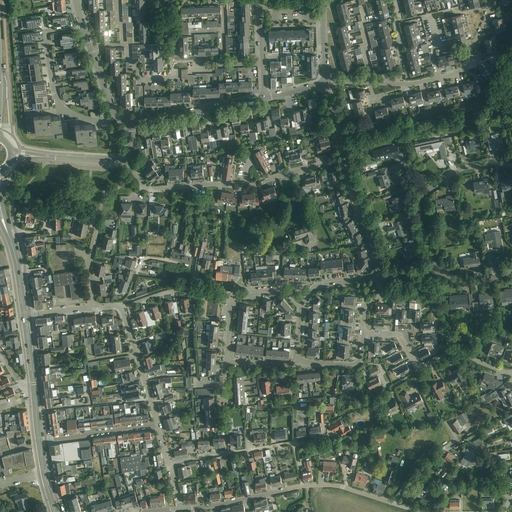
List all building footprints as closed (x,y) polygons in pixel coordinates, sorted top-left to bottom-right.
[(429,0),(431,3),(434,2),(435,8),(437,8),(436,5),(435,0),(429,0)] [(480,0),(469,3),(470,5),(466,5),(467,9),(480,5),(479,2),(481,2),(480,0)] [(351,3),(351,1),(337,4),(337,8),(335,8),(336,10),(347,7),(346,4),(351,3)] [(376,6),(376,9),(387,6),(386,3),(388,2),(388,1),(377,3),(377,6),(376,6)] [(422,6),(406,10),(407,13),(405,13),(405,15),(416,13),(416,10),(419,9),(425,8),(424,5),(422,6)] [(379,13),(380,16),(378,17),(379,19),(389,16),(389,13),(391,12),(390,11),(379,13)] [(350,12),(339,14),(340,18),(338,18),(338,20),(349,17),(349,14),(350,14),(350,12)] [(493,20),(494,26),(503,24),(502,21),(506,20),(505,18),(508,17),(507,14),(497,16),(497,19),(493,20)] [(448,21),(449,23),(462,20),(461,17),(463,17),(463,15),(451,18),(452,21),(448,21)] [(52,18),(53,22),(57,21),(57,22),(55,23),(56,26),(68,24),(66,16),(52,18)] [(41,21),(40,18),(26,20),(27,28),(39,27),(38,23),(37,23),(37,22),(41,21)] [(376,25),(377,27),(387,24),(387,21),(389,21),(388,19),(377,22),(378,24),(376,25)] [(418,25),(417,23),(408,25),(407,21),(403,22),(405,29),(403,30),(403,31),(415,28),(416,28),(418,25)] [(491,33),(492,36),(496,35),(499,35),(498,32),(504,30),(503,24),(494,26),(496,32),(491,33)] [(335,32),(336,33),(347,31),(348,30),(347,25),(337,28),(338,31),(335,32)] [(451,31),(451,34),(464,30),(463,27),(465,27),(465,25),(453,28),(454,31),(451,31)] [(379,35),(379,37),(390,34),(389,31),(391,31),(391,29),(379,31),(380,34),(379,35)] [(36,32),(22,34),(23,42),(35,40),(34,37),(33,37),(33,36),(37,35),(36,32)] [(405,39),(406,41),(417,39),(416,36),(420,35),(420,32),(407,36),(408,39),(405,39)] [(59,39),(60,42),(75,40),(74,34),(61,35),(62,39),(59,39)] [(338,42),(338,44),(350,41),(349,38),(350,37),(350,35),(339,38),(340,41),(338,42)] [(467,35),(456,38),(457,41),(453,41),(454,44),(467,41),(466,37),(468,37),(467,35)] [(485,40),(487,47),(495,45),(494,39),(496,39),(496,35),(489,37),(490,40),(485,40)] [(393,39),(382,42),(383,44),(381,45),(382,47),(392,45),(391,41),(394,40),(393,39)] [(76,46),(75,40),(60,42),(60,45),(63,45),(63,48),(76,46)] [(34,48),(36,48),(35,44),(23,46),(25,54),(39,52),(39,49),(35,49),(34,48)] [(483,53),(484,57),(488,56),(495,54),(495,51),(497,51),(495,45),(487,47),(488,52),(483,53)] [(337,55),(337,56),(349,54),(348,51),(350,51),(349,48),(338,51),(339,54),(337,55)] [(449,51),(447,51),(450,64),(453,63),(454,65),(455,65),(453,54),(450,54),(449,51)] [(62,58),(62,61),(77,59),(76,52),(64,54),(64,57),(62,58)] [(381,58),(382,60),(392,58),(392,54),(394,54),(393,52),(382,55),(383,57),(381,58)] [(445,67),(443,56),(440,57),(439,53),(436,54),(440,67),(443,66),(443,68),(445,67)] [(40,56),(40,55),(25,57),(26,64),(39,62),(40,62),(40,58),(39,58),(38,56),(40,56)] [(407,63),(407,64),(419,62),(418,59),(419,58),(419,56),(408,59),(409,62),(407,63)] [(488,59),(488,56),(484,57),(481,57),(482,60),(477,61),(479,67),(487,65),(490,65),(489,60),(488,59)] [(339,65),(340,67),(351,64),(350,61),(352,61),(351,58),(341,61),(342,64),(339,65)] [(78,65),(77,59),(62,61),(63,64),(65,63),(66,67),(78,65)] [(271,73),(276,72),(276,67),(281,67),(281,61),(270,62),(271,73)] [(396,62),(384,65),(383,65),(384,70),(395,67),(394,64),(396,64),(396,62)] [(489,74),(487,65),(479,67),(480,73),(482,73),(483,76),(489,74)] [(421,66),(411,69),(412,72),(409,73),(410,75),(423,72),(424,70),(423,66),(421,66)] [(86,68),(71,70),(72,74),(76,73),(76,74),(74,75),(75,78),(87,76),(86,68)] [(281,72),(281,76),(282,83),(292,83),(292,77),(287,77),(287,72),(281,72)] [(73,82),(73,86),(78,85),(78,86),(76,86),(77,90),(88,88),(87,80),(73,82)] [(42,116),(41,109),(49,107),(45,81),(20,85),(27,135),(43,132),(44,136),(75,132),(76,142),(85,141),(85,143),(97,141),(95,126),(92,126),(92,124),(83,125),(83,124),(70,126),(69,120),(61,121),(60,116),(50,118),(50,115),(42,116)] [(475,81),(469,83),(472,94),(481,92),(479,85),(476,86),(475,81)] [(472,94),(469,83),(460,85),(463,96),(472,94)] [(463,96),(460,85),(451,87),(453,96),(454,98),(463,96)] [(446,93),(443,94),(445,100),(448,100),(448,97),(453,96),(451,87),(445,89),(446,93)] [(352,93),(354,100),(360,98),(365,96),(364,90),(359,91),(358,88),(349,91),(349,94),(352,93)] [(439,90),(433,92),(435,100),(441,99),(442,101),(445,100),(443,94),(440,94),(439,90)] [(80,98),(80,101),(94,99),(93,92),(81,93),(82,97),(84,96),(84,98),(80,98)] [(421,92),(415,93),(417,102),(418,105),(423,103),(424,106),(427,105),(425,98),(423,99),(421,92)] [(428,97),(425,98),(427,105),(430,104),(430,102),(435,100),(433,92),(427,93),(428,97)] [(410,99),(407,100),(409,106),(412,106),(413,106),(418,105),(417,102),(415,93),(409,95),(410,99)] [(403,96),(397,98),(399,106),(405,105),(405,107),(409,106),(407,100),(404,100),(403,96)] [(308,100),(310,108),(317,107),(316,97),(314,98),(314,99),(308,100)] [(353,103),(354,109),(363,107),(360,98),(354,100),(354,103),(353,103)] [(392,106),(390,107),(391,113),(395,112),(394,110),(400,109),(399,106),(397,98),(391,99),(392,106)] [(95,107),(94,99),(80,101),(80,105),(85,104),(85,105),(83,106),(84,109),(95,107)] [(363,107),(354,109),(355,115),(353,115),(354,118),(360,117),(359,114),(364,113),(363,107)] [(390,107),(381,109),(383,117),(389,116),(389,114),(391,113),(390,107)] [(271,109),(273,118),(273,121),(276,120),(276,118),(280,117),(279,109),(273,109),(273,108),(271,109)] [(299,110),(300,111),(301,118),(301,120),(301,121),(305,120),(308,122),(309,122),(308,118),(309,118),(307,108),(305,108),(305,109),(299,110)] [(383,117),(381,109),(375,110),(376,117),(373,118),(375,125),(378,124),(377,119),(383,117)] [(301,118),(300,111),(294,112),(294,111),(292,111),(294,121),(301,120),(301,118)] [(231,115),(233,125),(240,124),(239,115),(233,116),(233,115),(231,115)] [(286,118),(281,119),(282,128),(289,127),(288,117),(286,117),(286,118)] [(260,120),(260,121),(261,129),(262,128),(269,127),(267,118),(266,118),(266,119),(260,120)] [(261,129),(260,121),(255,122),(255,121),(253,121),(254,131),(262,130),(262,128),(261,129)] [(240,125),(241,130),(242,133),(249,132),(248,122),(246,123),(246,124),(240,125)] [(194,123),(192,123),(193,133),(194,135),(196,135),(197,135),(201,134),(201,133),(201,132),(199,123),(194,124),(194,123)] [(180,128),(179,128),(181,135),(188,134),(187,125),(185,125),(185,126),(179,127),(180,128)] [(220,127),(220,128),(221,128),(222,138),(229,137),(230,142),(233,142),(232,135),(229,135),(229,134),(228,131),(228,125),(226,125),(226,126),(220,127)] [(181,135),(179,128),(174,129),(174,128),(172,128),(174,137),(181,136),(181,135)] [(213,129),(214,134),(214,137),(214,138),(218,137),(219,140),(222,139),(222,138),(221,128),(220,128),(215,129),(215,128),(213,128),(213,129)] [(154,131),(154,130),(152,131),(153,137),(154,140),(161,139),(159,130),(154,131)] [(201,133),(201,134),(202,141),(209,140),(208,131),(206,131),(206,132),(201,133)] [(319,138),(320,142),(329,140),(327,133),(321,135),(320,131),(313,133),(314,139),(319,138)] [(462,146),(462,150),(463,155),(467,154),(466,149),(480,146),(478,142),(477,132),(472,133),(473,137),(469,138),(470,140),(468,140),(468,141),(466,141),(466,145),(462,146)] [(488,140),(489,144),(490,149),(504,146),(502,137),(498,138),(497,134),(491,135),(492,139),(488,140)] [(417,157),(420,157),(419,151),(439,147),(442,159),(447,158),(445,146),(447,146),(448,143),(450,143),(450,142),(453,141),(451,136),(440,139),(441,140),(439,141),(438,138),(414,144),(417,157)] [(143,138),(144,147),(152,146),(151,143),(150,137),(145,138),(145,137),(143,138)] [(170,148),(169,144),(168,138),(166,138),(167,139),(161,140),(162,149),(170,148)] [(329,140),(320,142),(321,146),(316,147),(318,154),(325,152),(324,148),(331,147),(329,140)] [(374,156),(375,156),(376,159),(381,158),(380,155),(386,153),(387,155),(386,155),(387,160),(389,159),(389,157),(395,155),(395,154),(399,153),(398,146),(395,147),(394,145),(372,152),(374,156)] [(260,146),(258,147),(252,150),(254,153),(253,154),(255,159),(264,154),(263,152),(266,150),(264,146),(261,148),(260,147),(260,146)] [(293,150),(296,162),(302,161),(300,155),(303,154),(302,148),(301,148),(299,149),(299,148),(293,150)] [(296,162),(293,150),(287,151),(285,152),(286,158),(289,158),(289,159),(291,163),(296,162)] [(223,156),(223,162),(232,163),(233,158),(233,157),(233,154),(225,153),(225,156),(223,156)] [(255,159),(258,163),(267,159),(264,154),(255,159)] [(258,163),(261,168),(269,163),(268,160),(271,158),(270,157),(267,159),(258,163)] [(144,171),(148,176),(155,171),(153,168),(156,166),(152,161),(147,165),(149,167),(144,171)] [(269,163),(261,168),(263,173),(271,169),(271,170),(276,168),(274,164),(271,166),(269,163)] [(180,168),(175,169),(176,179),(184,178),(183,171),(186,171),(186,164),(180,165),(180,168)] [(171,166),(165,166),(166,173),(169,172),(170,180),(176,179),(175,169),(175,165),(171,166)] [(197,177),(196,165),(187,166),(188,172),(191,172),(192,177),(197,177)] [(206,165),(196,165),(197,177),(204,176),(203,171),(206,171),(206,165)] [(382,175),(376,177),(378,181),(379,180),(381,187),(390,185),(387,178),(389,177),(388,173),(387,170),(382,172),(383,175),(382,175)] [(155,171),(148,176),(152,181),(157,178),(159,180),(164,176),(160,171),(157,174),(155,171)] [(338,177),(337,172),(328,174),(329,174),(324,176),(324,175),(319,176),(320,181),(330,179),(331,183),(340,181),(339,176),(338,177)] [(315,175),(310,176),(313,189),(315,188),(314,186),(320,184),(319,178),(316,179),(315,175)] [(313,189),(310,176),(304,178),(305,181),(302,182),(304,188),(307,187),(307,188),(308,189),(309,189),(313,188),(313,189)] [(511,177),(501,180),(501,185),(502,191),(511,189),(511,177)] [(477,182),(473,183),(475,192),(484,190),(485,194),(489,193),(490,195),(492,195),(493,198),(497,198),(496,190),(492,191),(492,190),(489,190),(489,188),(491,187),(490,183),(488,183),(487,179),(477,181),(477,182)] [(274,187),(268,189),(271,198),(275,197),(276,199),(281,197),(278,190),(278,191),(276,192),(274,187)] [(271,198),(268,189),(262,191),(264,196),(262,197),(261,196),(264,203),(267,202),(266,200),(271,198)] [(221,201),(227,202),(228,193),(222,192),(221,197),(219,197),(219,196),(218,196),(217,203),(221,204),(221,201)] [(333,202),(336,202),(336,201),(344,200),(344,197),(345,197),(345,194),(340,195),(339,192),(329,194),(330,196),(331,197),(333,196),(334,197),(334,198),(333,199),(333,201),(333,202)] [(228,193),(227,202),(232,203),(232,205),(235,206),(237,198),(236,198),(236,199),(233,199),(234,193),(228,193)] [(254,193),(248,194),(249,204),(255,203),(255,205),(259,205),(258,197),(258,199),(255,199),(254,193)] [(249,204),(248,194),(242,195),(243,200),(240,200),(240,199),(240,207),(244,207),(244,204),(249,204)] [(455,208),(454,200),(453,195),(446,197),(446,198),(436,200),(437,210),(445,209),(445,210),(455,208)] [(399,196),(395,198),(391,199),(393,204),(389,205),(391,212),(403,209),(399,196)] [(338,205),(339,210),(348,208),(348,206),(349,205),(348,202),(344,203),(343,201),(345,200),(344,200),(336,201),(336,202),(333,202),(332,203),(332,204),(334,205),(338,205)] [(121,204),(120,207),(121,207),(121,214),(121,217),(132,217),(132,214),(132,203),(121,203),(121,204)] [(139,214),(147,214),(147,204),(146,204),(146,203),(142,203),(142,204),(140,204),(139,206),(136,206),(136,213),(139,213),(139,214)] [(149,207),(148,216),(152,216),(153,213),(154,213),(155,213),(163,213),(163,214),(162,215),(163,215),(167,215),(167,208),(168,208),(168,207),(167,207),(164,207),(164,206),(164,205),(163,205),(155,205),(155,206),(155,207),(153,207),(152,207),(150,207),(149,207)] [(30,208),(28,208),(24,207),(22,214),(26,215),(25,222),(34,223),(34,222),(36,222),(37,218),(35,217),(35,216),(29,215),(30,211),(29,210),(30,208)] [(348,208),(339,210),(337,211),(338,216),(339,216),(340,219),(347,218),(346,215),(351,214),(350,211),(349,211),(348,208)] [(52,214),(52,230),(61,229),(61,217),(59,217),(58,214),(52,214)] [(393,226),(387,228),(389,233),(396,231),(398,237),(406,234),(402,220),(401,220),(400,218),(391,221),(393,226)] [(345,228),(346,230),(354,225),(353,223),(354,223),(353,220),(349,222),(347,219),(341,222),(342,225),(340,226),(342,230),(345,228)] [(75,234),(79,235),(84,236),(86,228),(87,228),(87,224),(77,222),(75,234)] [(349,238),(351,237),(355,235),(354,232),(358,230),(357,228),(356,228),(354,225),(346,230),(348,235),(347,235),(349,238)] [(305,235),(306,239),(308,244),(314,242),(311,233),(309,226),(300,229),(299,228),(293,229),(296,238),(305,235)] [(112,249),(113,248),(114,245),(113,244),(112,244),(113,239),(113,237),(115,237),(116,230),(110,229),(109,236),(109,238),(104,237),(102,247),(111,249),(111,248),(112,249)] [(485,234),(485,238),(486,243),(492,242),(493,249),(500,248),(501,251),(503,250),(502,247),(499,231),(485,234)] [(351,237),(354,242),(353,242),(354,246),(361,242),(360,239),(364,237),(362,235),(361,235),(360,233),(355,235),(351,237)] [(34,236),(30,236),(25,237),(26,245),(35,243),(34,240),(38,239),(38,236),(34,236)] [(147,241),(147,246),(147,251),(150,252),(150,255),(161,255),(162,247),(151,246),(151,241),(147,241)] [(411,256),(417,254),(414,243),(402,246),(406,258),(405,258),(406,262),(412,260),(411,256)] [(35,245),(31,245),(26,246),(28,255),(38,253),(37,250),(35,250),(35,245)] [(182,253),(180,261),(191,264),(191,261),(192,261),(191,261),(192,257),(189,256),(190,255),(186,252),(187,246),(184,245),(182,253)] [(357,250),(358,256),(367,254),(366,249),(365,249),(364,246),(357,247),(358,250),(357,250)] [(170,259),(180,261),(182,253),(172,251),(170,259)] [(473,257),(468,258),(463,259),(465,267),(480,264),(478,251),(473,252),(473,257)] [(213,266),(214,263),(214,260),(213,260),(212,263),(210,262),(212,255),(204,254),(201,266),(209,268),(209,265),(213,266)] [(361,261),(360,262),(367,267),(370,262),(369,257),(366,257),(366,255),(368,254),(367,254),(358,256),(359,256),(360,259),(361,258),(361,261)] [(125,255),(119,255),(119,256),(119,263),(126,265),(129,266),(134,268),(137,260),(130,258),(130,260),(127,259),(126,261),(125,255)] [(217,271),(216,280),(222,280),(222,272),(223,268),(223,265),(223,264),(223,260),(219,260),(218,261),(214,260),(214,263),(213,266),(213,267),(217,268),(218,266),(221,266),(220,271),(217,271)] [(356,264),(353,265),(354,273),(355,273),(354,271),(357,271),(358,273),(361,272),(361,271),(363,271),(366,266),(360,262),(359,265),(356,265),(356,264)] [(98,264),(95,274),(103,276),(103,280),(112,279),(111,275),(105,276),(105,274),(103,273),(104,270),(105,270),(106,270),(107,268),(106,267),(105,266),(102,265),(98,264)] [(353,265),(353,264),(347,265),(347,266),(345,266),(346,273),(349,272),(349,274),(354,273),(353,265)] [(275,267),(272,267),(272,269),(267,269),(268,278),(277,277),(275,267)] [(119,274),(119,277),(130,281),(133,271),(128,269),(126,276),(119,274)] [(222,271),(222,280),(227,281),(227,280),(231,280),(232,273),(232,270),(228,269),(228,272),(223,271),(222,271)] [(257,280),(256,270),(251,271),(251,273),(248,273),(248,279),(251,279),(252,282),(258,282),(257,280)] [(77,271),(64,272),(52,274),(54,288),(55,291),(55,295),(55,296),(59,295),(59,298),(64,298),(62,285),(70,284),(72,299),(82,298),(79,280),(78,280),(77,271)] [(30,277),(31,283),(49,280),(48,275),(45,276),(45,278),(41,278),(41,276),(40,276),(39,273),(33,273),(34,277),(30,277)] [(49,280),(31,283),(32,288),(43,287),(42,283),(52,282),(51,275),(48,275),(49,280)] [(130,281),(119,277),(118,277),(117,281),(120,282),(118,289),(122,290),(121,291),(121,292),(122,293),(124,294),(125,293),(125,292),(126,291),(130,281)] [(104,283),(96,284),(98,295),(105,294),(105,290),(106,290),(107,289),(107,287),(106,286),(105,286),(104,284),(112,283),(112,282),(112,279),(103,280),(104,283)] [(500,292),(501,297),(502,305),(508,305),(508,301),(511,300),(511,289),(507,290),(507,291),(500,292)] [(0,299),(10,297),(8,290),(0,292),(0,299)] [(33,294),(33,299),(43,298),(42,296),(55,295),(55,291),(47,292),(33,294)] [(477,301),(478,306),(478,310),(483,309),(482,304),(493,303),(491,291),(486,292),(486,293),(479,294),(480,301),(477,301)] [(458,295),(449,296),(451,309),(455,309),(455,305),(463,305),(463,306),(463,308),(468,307),(468,305),(467,299),(466,294),(462,295),(462,296),(458,296),(458,295)] [(313,304),(313,309),(319,309),(320,305),(320,304),(323,299),(317,296),(313,301),(315,302),(313,304)] [(341,302),(341,305),(355,306),(355,301),(354,301),(354,297),(344,296),(344,299),(344,301),(344,302),(341,302)] [(43,298),(33,299),(34,308),(36,309),(53,307),(52,300),(46,300),(46,298),(43,298)] [(194,313),(194,304),(189,305),(188,298),(180,300),(181,301),(177,301),(179,313),(183,312),(183,311),(190,310),(190,313),(194,313)] [(396,308),(396,306),(397,298),(390,298),(390,305),(383,305),(383,306),(382,306),(376,305),(376,314),(388,315),(388,308),(396,308)] [(260,305),(260,310),(260,312),(270,313),(270,300),(263,299),(263,305),(260,305)] [(278,304),(282,309),(288,304),(283,299),(281,301),(279,299),(273,299),(273,304),(272,304),(272,309),(274,310),(274,305),(277,305),(278,304)] [(165,302),(166,307),(166,312),(174,311),(174,313),(178,312),(176,301),(172,302),(172,301),(165,302)] [(409,302),(409,313),(408,318),(409,318),(409,317),(412,317),(412,320),(419,320),(419,317),(420,317),(421,316),(421,314),(420,314),(420,313),(420,310),(414,310),(415,303),(409,302)] [(288,304),(282,309),(286,313),(285,315),(285,318),(291,319),(291,312),(290,310),(292,308),(288,304)] [(344,309),(343,314),(353,315),(353,311),(355,311),(355,306),(341,305),(341,308),(344,309)] [(157,306),(150,308),(150,309),(150,310),(144,312),(143,311),(148,326),(155,324),(153,319),(160,317),(157,306)] [(402,307),(396,306),(396,308),(395,318),(396,318),(396,317),(399,317),(399,320),(407,321),(407,320),(406,320),(406,311),(401,310),(402,307)] [(13,314),(12,307),(8,308),(8,307),(0,307),(0,311),(5,311),(6,315),(9,315),(9,314),(13,314)] [(309,312),(309,317),(318,318),(318,312),(319,312),(319,309),(313,309),(313,312),(309,312)] [(148,326),(143,311),(136,313),(137,318),(131,320),(133,328),(147,323),(148,326)] [(340,320),(340,323),(354,324),(354,319),(353,319),(353,315),(343,314),(343,320),(340,320)] [(67,315),(55,317),(56,322),(58,321),(58,324),(68,323),(67,315)] [(96,316),(90,316),(91,325),(94,324),(95,328),(100,327),(100,323),(99,321),(99,318),(96,318),(96,316)] [(113,316),(107,317),(108,325),(111,324),(112,328),(118,328),(117,319),(116,318),(113,318),(113,316)] [(37,319),(36,320),(36,321),(37,326),(48,325),(48,322),(51,321),(52,321),(52,320),(52,317),(37,319)] [(102,320),(99,321),(100,323),(100,327),(100,330),(106,329),(105,325),(108,325),(107,317),(102,317),(102,320)] [(312,323),(312,326),(318,327),(319,323),(317,323),(318,318),(309,317),(309,323),(312,323)] [(80,326),(79,318),(74,318),(75,324),(71,324),(72,331),(81,330),(80,326)] [(375,330),(389,331),(389,325),(384,325),(384,320),(374,320),(375,318),(374,318),(374,327),(376,327),(376,330),(375,330)] [(281,322),(281,328),(290,329),(291,323),(285,322),(285,319),(279,319),(279,322),(281,322)] [(423,333),(435,332),(434,326),(431,326),(430,322),(420,323),(420,321),(421,330),(424,330),(424,332),(423,333)] [(343,327),(342,332),(352,333),(352,328),(354,329),(354,324),(340,323),(340,326),(343,327)] [(15,324),(3,325),(3,327),(4,332),(13,329),(16,329),(15,324)] [(48,325),(37,326),(38,337),(39,347),(39,348),(44,347),(51,346),(51,348),(54,348),(52,331),(53,331),(54,331),(53,325),(48,325)] [(307,329),(307,332),(308,332),(308,335),(313,335),(317,335),(317,330),(318,330),(318,327),(312,326),(312,329),(308,329),(308,330),(307,329)] [(290,329),(281,328),(281,333),(278,333),(278,337),(284,337),(284,334),(290,334),(290,329)] [(339,338),(339,341),(353,342),(353,337),(352,337),(352,333),(342,332),(342,338),(339,338)] [(504,332),(502,339),(507,341),(510,332),(504,332)] [(0,343),(10,342),(18,341),(17,336),(15,336),(15,333),(14,334),(12,334),(12,335),(9,336),(10,340),(6,340),(6,339),(0,339),(0,343)] [(63,347),(73,346),(72,334),(62,335),(63,347)] [(432,335),(427,335),(422,336),(422,334),(423,343),(425,342),(426,345),(424,346),(436,344),(436,339),(432,339),(432,335)] [(307,345),(312,345),(317,346),(317,339),(320,340),(320,337),(313,336),(313,339),(307,339),(306,342),(307,342),(307,345)] [(150,341),(147,341),(142,343),(145,353),(153,351),(150,341)] [(339,344),(339,350),(349,351),(349,346),(351,346),(351,342),(337,341),(337,344),(339,344)] [(488,341),(488,342),(485,341),(483,345),(486,346),(484,351),(482,351),(492,355),(494,350),(502,353),(504,347),(496,344),(488,341)] [(369,343),(368,355),(374,355),(374,352),(379,352),(381,352),(381,349),(382,346),(379,345),(379,342),(381,342),(372,342),(372,344),(369,344),(369,343)] [(382,346),(381,349),(385,350),(386,349),(389,354),(393,351),(394,352),(398,350),(394,343),(391,344),(390,343),(382,342),(382,346)] [(419,354),(422,360),(431,355),(429,351),(433,348),(432,345),(425,346),(418,350),(419,350),(421,352),(419,354)] [(306,353),(306,356),(307,356),(315,357),(315,354),(318,354),(319,348),(312,348),(310,348),(308,347),(308,350),(307,350),(307,353),(306,353)] [(349,351),(339,350),(339,356),(336,356),(336,359),(350,360),(350,355),(349,355),(349,351)] [(397,351),(393,353),(385,358),(388,362),(392,360),(395,364),(404,359),(404,361),(400,353),(398,355),(396,352),(398,351),(397,351)] [(49,352),(45,353),(40,353),(41,364),(50,363),(49,352)] [(14,354),(16,364),(23,364),(21,353),(14,354)] [(142,359),(145,366),(147,365),(148,368),(153,366),(153,364),(155,363),(153,355),(149,357),(142,359)] [(188,360),(188,362),(188,372),(196,372),(196,362),(195,361),(194,359),(193,358),(192,358),(191,358),(189,358),(188,359),(188,360)] [(119,360),(115,361),(114,362),(116,373),(132,370),(130,360),(120,362),(119,360)] [(404,362),(399,365),(392,369),(394,373),(399,371),(401,376),(410,371),(411,372),(407,365),(404,366),(403,363),(404,363),(404,362)] [(147,365),(145,366),(145,368),(147,374),(154,372),(155,374),(160,373),(162,372),(162,369),(164,369),(163,364),(160,365),(159,363),(158,363),(158,365),(153,366),(148,368),(147,365)] [(380,372),(379,371),(377,366),(369,370),(371,373),(369,374),(370,377),(368,378),(370,380),(367,382),(368,385),(368,386),(369,385),(370,389),(381,384),(376,374),(380,372)] [(448,376),(450,381),(452,383),(457,380),(458,382),(465,378),(460,368),(453,372),(453,373),(448,376)] [(125,372),(122,373),(123,382),(130,381),(129,379),(135,378),(133,370),(128,371),(125,372)] [(343,381),(342,383),(342,384),(343,384),(343,388),(345,388),(345,389),(349,389),(351,389),(352,385),(353,385),(353,382),(353,376),(353,374),(350,374),(346,374),(343,374),(343,375),(338,375),(337,381),(343,381)] [(485,374),(483,379),(482,381),(488,383),(487,387),(494,389),(496,383),(493,382),(494,378),(485,374)] [(0,377),(0,389),(5,388),(4,386),(10,384),(7,378),(1,380),(0,377)] [(159,383),(153,385),(155,391),(168,388),(166,388),(166,383),(171,382),(171,377),(164,377),(158,379),(159,383)] [(41,380),(43,389),(51,388),(50,381),(55,381),(61,381),(61,378),(41,380)] [(259,390),(260,396),(263,396),(263,393),(271,392),(269,380),(261,382),(262,390),(259,390)] [(437,398),(439,398),(442,397),(442,395),(442,393),(440,390),(445,387),(442,381),(437,384),(436,382),(430,386),(436,397),(437,398)] [(123,385),(124,392),(138,389),(138,388),(137,384),(137,383),(134,384),(134,383),(131,384),(130,384),(129,382),(123,383),(123,385)] [(81,385),(76,385),(76,388),(78,388),(78,394),(85,393),(84,386),(81,387),(81,385)] [(277,386),(278,389),(278,394),(290,393),(289,385),(277,386)] [(51,388),(43,389),(44,398),(50,397),(52,397),(53,397),(52,388),(51,388)] [(168,388),(155,391),(157,399),(162,397),(164,397),(163,395),(169,393),(168,388)] [(511,394),(511,392),(507,393),(505,388),(498,392),(490,395),(492,400),(500,396),(500,397),(501,397),(502,398),(503,398),(504,397),(508,406),(510,405),(511,405),(511,404),(511,394)] [(7,390),(4,391),(0,393),(1,395),(5,394),(7,398),(15,394),(12,389),(8,391),(7,390)] [(139,391),(125,393),(127,401),(125,401),(125,402),(133,401),(133,400),(132,398),(140,397),(139,391)] [(404,402),(406,407),(408,410),(416,406),(418,409),(423,407),(423,405),(422,402),(423,402),(419,394),(414,397),(413,398),(411,400),(406,392),(401,395),(405,402),(404,402)] [(325,404),(325,411),(334,411),(334,404),(334,397),(330,397),(330,404),(325,404)] [(387,407),(384,409),(386,413),(389,411),(390,413),(399,407),(397,403),(395,399),(391,401),(392,401),(386,405),(387,407)] [(135,405),(136,408),(138,422),(143,422),(142,415),(139,415),(138,406),(140,406),(139,403),(135,403),(135,405)] [(168,404),(166,404),(159,407),(162,414),(168,411),(170,416),(175,414),(180,413),(179,409),(173,411),(170,403),(168,404)] [(468,409),(455,417),(457,420),(455,421),(451,424),(457,434),(461,431),(464,429),(462,426),(465,424),(464,423),(470,419),(467,414),(470,412),(468,409)] [(171,417),(168,418),(163,420),(167,430),(174,428),(173,424),(176,423),(175,417),(171,418),(171,417)] [(340,431),(342,435),(351,430),(348,426),(345,428),(340,420),(330,426),(333,432),(338,428),(340,431)] [(309,428),(310,431),(310,436),(322,434),(320,426),(315,427),(309,428)] [(296,431),(297,438),(307,436),(305,427),(300,428),(299,428),(299,430),(296,431)] [(250,431),(251,436),(251,441),(255,441),(255,444),(259,443),(259,442),(266,441),(265,431),(263,429),(258,430),(250,431)] [(20,432),(20,430),(18,430),(17,431),(12,431),(12,430),(7,431),(6,432),(8,438),(13,437),(13,434),(16,434),(16,436),(16,438),(13,438),(13,442),(17,441),(17,445),(25,444),(24,438),(21,438),(20,432)] [(276,432),(274,432),(276,441),(280,440),(280,439),(287,437),(286,435),(288,435),(288,434),(286,435),(285,430),(276,432)] [(376,441),(376,442),(385,441),(383,431),(375,432),(375,435),(373,436),(374,441),(376,441)] [(188,442),(185,442),(186,447),(195,445),(194,439),(195,439),(195,432),(192,432),(192,440),(188,441),(188,442)] [(234,435),(231,435),(230,435),(231,445),(234,445),(242,445),(241,434),(234,434),(234,435)] [(110,436),(104,437),(106,448),(108,448),(110,457),(112,457),(110,436)] [(101,451),(99,437),(93,438),(94,446),(91,447),(92,455),(96,455),(95,452),(100,451),(101,451)] [(90,440),(79,441),(81,459),(83,459),(91,458),(90,440)] [(79,441),(70,442),(50,445),(52,462),(53,462),(62,461),(65,461),(81,459),(79,441)] [(186,447),(185,442),(181,443),(182,450),(174,451),(176,459),(188,457),(186,447)] [(460,461),(464,464),(465,465),(471,458),(472,459),(471,459),(473,460),(476,462),(478,459),(479,457),(481,455),(478,453),(477,451),(476,452),(475,451),(475,452),(471,449),(470,450),(467,448),(466,449),(464,448),(462,451),(465,453),(460,461)] [(456,457),(448,452),(444,458),(452,463),(456,457)] [(353,455),(353,457),(349,456),(349,457),(344,456),(342,462),(347,464),(347,465),(354,467),(357,458),(356,458),(357,456),(357,455),(356,454),(355,453),(354,454),(353,455)] [(121,467),(122,473),(137,470),(141,469),(141,470),(146,469),(146,465),(149,465),(148,461),(147,461),(147,460),(145,460),(145,462),(142,462),(142,458),(143,458),(142,454),(140,455),(136,455),(131,456),(120,458),(121,467)] [(302,473),(304,481),(313,479),(310,466),(311,466),(310,461),(304,462),(305,467),(306,467),(307,472),(302,473)] [(330,473),(335,473),(336,466),(336,462),(324,461),(324,462),(320,461),(320,468),(323,468),(323,472),(327,472),(327,473),(330,473)] [(192,475),(190,468),(186,469),(185,466),(178,468),(179,473),(179,474),(180,478),(192,475)] [(368,473),(376,476),(378,470),(369,467),(368,473)] [(445,477),(452,482),(457,475),(456,475),(458,471),(454,468),(452,471),(451,470),(445,477)] [(161,469),(156,470),(154,471),(154,474),(150,475),(151,478),(155,477),(155,478),(162,476),(161,469)] [(284,472),(286,480),(296,478),(295,472),(288,473),(287,472),(284,472)] [(357,473),(356,476),(354,481),(365,485),(368,476),(357,473)] [(262,474),(259,475),(262,490),(267,489),(265,481),(267,480),(266,477),(263,478),(262,474)] [(240,484),(240,487),(241,492),(244,492),(245,494),(250,493),(248,485),(252,484),(250,476),(246,477),(247,481),(242,482),(242,483),(240,484)] [(431,486),(424,480),(421,477),(417,481),(422,485),(416,492),(422,497),(431,486)] [(76,487),(96,484),(95,478),(80,481),(70,483),(71,486),(76,485),(76,487)] [(375,479),(373,483),(372,488),(373,489),(374,489),(373,491),(382,494),(385,484),(381,483),(382,481),(375,479)] [(224,489),(225,497),(233,495),(232,485),(231,481),(228,482),(228,486),(229,488),(224,489)] [(497,486),(492,491),(494,494),(497,491),(498,493),(501,490),(505,486),(501,482),(497,487),(497,486)] [(57,485),(58,494),(58,495),(70,493),(69,483),(62,485),(62,483),(58,484),(58,485),(57,485)] [(225,497),(223,486),(219,487),(219,489),(217,490),(215,489),(215,487),(209,488),(210,494),(211,499),(221,498),(225,497)] [(463,496),(463,488),(458,488),(457,489),(457,490),(456,490),(456,493),(454,492),(449,497),(450,498),(452,498),(456,494),(460,494),(460,496),(463,496)] [(130,494),(129,494),(133,506),(136,505),(135,504),(138,503),(134,491),(129,493),(130,494)] [(136,493),(142,509),(148,507),(145,499),(142,500),(139,492),(136,493)] [(17,500),(19,509),(28,507),(25,498),(27,498),(26,493),(14,496),(15,501),(17,500)] [(150,497),(150,501),(151,506),(165,504),(164,493),(160,493),(160,496),(150,497)] [(195,493),(189,494),(184,494),(184,503),(196,502),(195,493)] [(128,497),(126,497),(125,498),(128,508),(133,506),(129,494),(128,494),(128,497)] [(120,497),(123,507),(124,509),(128,508),(125,498),(126,497),(125,495),(120,497)] [(68,505),(78,502),(77,497),(67,500),(67,502),(69,501),(70,504),(68,505)] [(111,499),(106,501),(108,510),(109,511),(110,511),(111,510),(114,509),(111,499)] [(266,499),(260,500),(262,509),(263,509),(263,510),(264,509),(264,510),(268,509),(268,510),(274,509),(273,503),(267,504),(266,499)] [(483,499),(483,508),(493,508),(493,499),(483,499)] [(252,507),(253,510),(253,511),(256,511),(256,510),(259,509),(259,511),(264,511),(264,510),(264,509),(263,510),(263,509),(262,509),(260,500),(254,502),(255,506),(252,507)] [(449,500),(450,504),(450,509),(460,508),(460,500),(449,500)] [(70,510),(80,507),(78,502),(68,505),(69,507),(70,506),(71,509),(70,510)]
